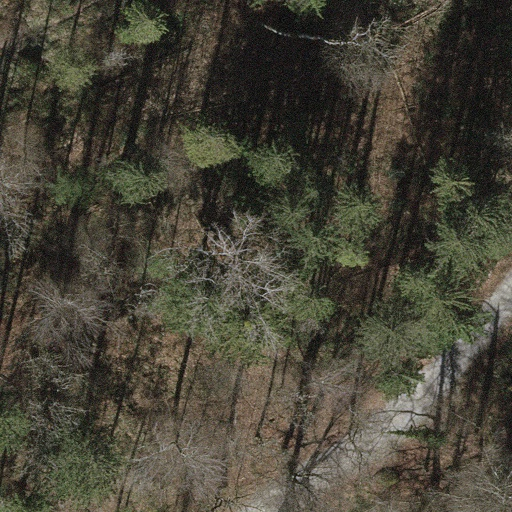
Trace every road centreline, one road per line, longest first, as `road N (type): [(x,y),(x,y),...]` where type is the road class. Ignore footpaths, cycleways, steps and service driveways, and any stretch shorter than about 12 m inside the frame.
road 1 (track): [(511,268),(464,330),(341,449),(253,511)]
road 2 (track): [(0,51),(119,0)]
